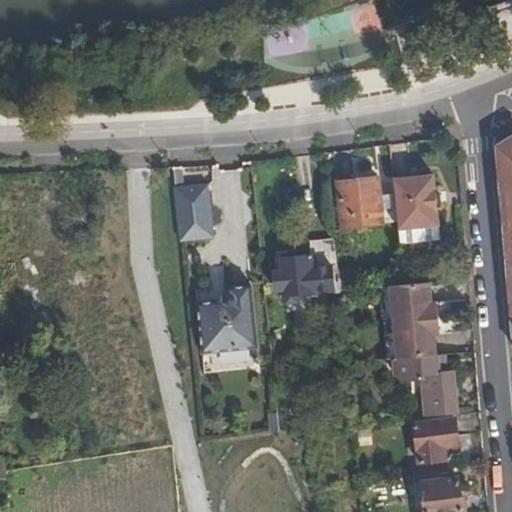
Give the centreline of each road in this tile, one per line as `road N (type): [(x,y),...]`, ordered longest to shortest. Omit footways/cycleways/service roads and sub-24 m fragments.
road 1 (residential): [(475,108),(293,134),(0,148)]
road 2 (residential): [(475,108),(509,511)]
